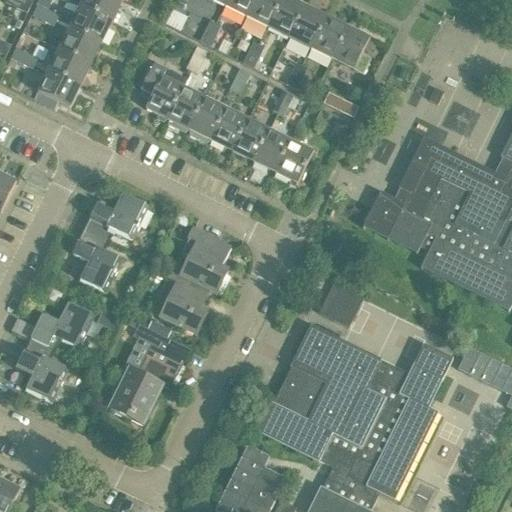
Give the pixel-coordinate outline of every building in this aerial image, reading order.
[(16,10),(20,0),(7,0),(5,5),(16,10)] [(26,16),(32,5),(22,0),(20,0),(16,10),(26,16)] [(112,24),(122,2),(118,0),(83,0),(80,8),(112,24)] [(205,0),(223,9),(227,0),(205,0)] [(246,20),(255,0),(227,0),(223,9),(246,20)] [(267,30),(281,0),(255,0),(246,20),(267,30)] [(288,41),(304,9),(285,0),(281,0),(267,30),(288,41)] [(43,24),(48,13),(37,7),(32,18),(43,24)] [(101,45),(112,24),(80,8),(69,30),(101,45)] [(310,52),(326,20),(304,9),(288,41),(310,52)] [(53,29),(59,18),(48,13),(43,24),(53,29)] [(332,63),(347,31),(326,20),(310,52),(332,63)] [(210,23),(204,34),(215,39),(221,28),(210,23)] [(91,67),(101,45),(69,30),(59,51),(91,67)] [(347,31),(332,63),(362,78),(371,62),(362,57),(369,42),(347,31)] [(215,39),(204,34),(199,45),(210,50),(215,39)] [(0,56),(5,59),(11,48),(0,42),(0,56)] [(258,60),(264,50),(253,44),(248,55),(258,60)] [(21,67),(27,55),(16,50),(11,61),(21,67)] [(202,66),(208,55),(197,50),(191,61),(202,66)] [(80,88),(91,67),(59,51),(48,73),(80,88)] [(32,72),(38,61),(27,55),(21,67),(32,72)] [(253,71),(258,60),(248,55),(242,66),(253,71)] [(197,77),(202,66),(191,61),(186,71),(197,77)] [(168,123),(183,91),(187,83),(154,66),(140,95),(151,101),(145,112),(168,123)] [(296,66),(290,77),(301,82),(306,71),(296,66)] [(275,68),(270,80),(279,84),(285,73),(275,68)] [(245,87),(251,77),(240,71),(234,82),(245,87)] [(69,111),(80,88),(48,73),(34,102),(54,112),(58,105),(69,111)] [(290,77),(285,87),(296,93),(301,82),(290,77)] [(240,98),(245,87),(234,82),(229,93),(240,98)] [(437,107),(443,95),(435,90),(429,102),(437,107)] [(189,133),(205,102),(183,91),(168,123),(168,128),(176,132),(180,129),(189,133)] [(288,109),(293,98),(283,93),(277,103),(288,109)] [(334,112),(340,101),(329,95),(323,106),(334,112)] [(210,144),(226,112),(205,102),(189,133),(189,134),(189,138),(198,143),(201,140),(210,144)] [(283,120),(288,109),(277,103),(272,114),(283,120)] [(232,155),(248,123),(226,112),(210,144),(232,155)] [(326,128),(332,117),(321,112),(316,123),(326,128)] [(253,166),(269,134),(248,123),(232,155),(253,166)] [(275,176),(291,145),(269,134),(253,166),(275,176)] [(511,138),(502,160),(500,159),(500,160),(501,161),(493,176),(423,140),(394,201),(379,194),(362,231),(415,257),(419,250),(427,255),(420,270),(508,313),(511,305),(511,304),(511,138)] [(297,187),(313,155),(291,145),(275,176),(297,187)] [(0,215),(15,184),(0,176),(0,215)] [(131,243),(147,210),(122,197),(113,216),(97,208),(85,232),(108,244),(113,234),(131,243)] [(215,297),(227,273),(221,270),(231,250),(192,231),(178,259),(186,263),(178,279),(208,294),(215,297)] [(105,296),(121,263),(103,255),(108,244),(85,232),(73,257),(88,265),(79,284),(105,296)] [(178,280),(171,276),(159,301),(166,304),(158,320),(195,338),(207,315),(200,311),(208,294),(178,279),(178,280)] [(77,352),(93,320),(68,307),(58,326),(43,318),(30,343),(54,355),(59,344),(77,352)] [(29,313),(25,321),(32,325),(36,316),(29,313)] [(349,331),(353,323),(337,315),(333,323),(349,331)] [(128,373),(109,413),(142,429),(162,390),(169,393),(183,363),(167,355),(172,344),(167,342),(157,337),(138,327),(132,339),(137,341),(149,347),(134,376),(128,373)] [(407,378),(359,354),(359,353),(310,328),(292,365),(289,371),(290,371),(272,407),(267,405),(253,434),(317,466),(317,464),(331,471),(321,492),(318,490),(307,511),(370,511),(378,497),(393,505),(437,417),(427,412),(442,383),(443,384),(453,365),(422,349),(407,378)] [(171,334),(161,329),(157,337),(167,342),(171,334)] [(51,406),(67,373),(49,364),(54,355),(30,343),(19,367),(34,375),(25,393),(51,406)] [(511,371),(475,354),(464,375),(511,398),(511,371)] [(88,382),(91,376),(77,369),(74,376),(88,382)] [(80,412),(75,423),(86,428),(91,417),(80,412)] [(245,450),(213,511),(268,511),(283,483),(261,472),(267,461),(245,450)] [(0,483),(0,511),(10,511),(20,493),(0,483)] [(277,511),(295,511),(296,511),(280,503),(276,511),(277,511)]
